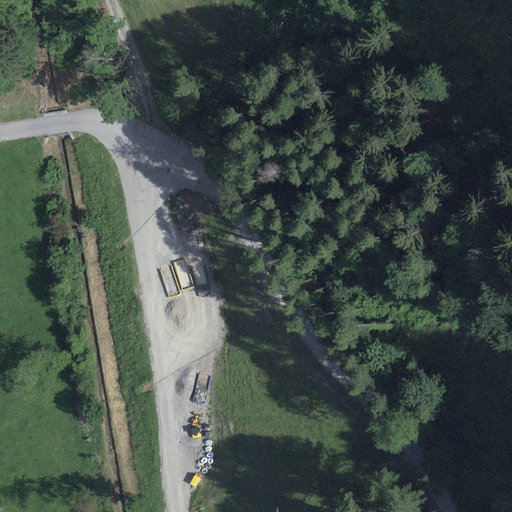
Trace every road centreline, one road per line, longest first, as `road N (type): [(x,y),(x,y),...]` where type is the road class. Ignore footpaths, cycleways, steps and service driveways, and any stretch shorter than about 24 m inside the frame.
road 1 (track): [(185,511),(143,222),(160,169),(176,156),(214,170),(287,263),(343,353),(432,466),(443,511)]
road 2 (track): [(0,133),(101,122),(176,156)]
